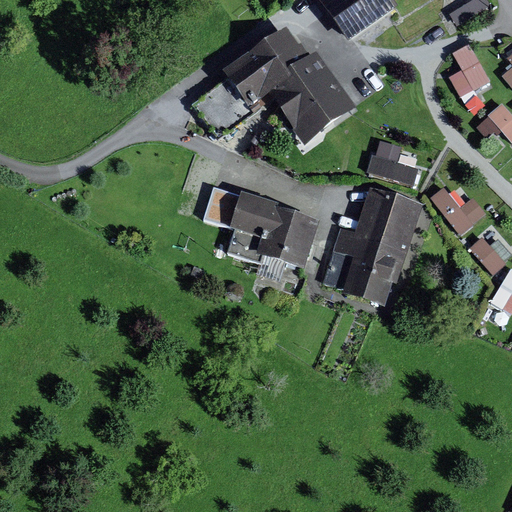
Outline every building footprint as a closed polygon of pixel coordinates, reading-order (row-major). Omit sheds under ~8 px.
[(319,0),(349,41),(399,5),(396,0),(319,0)] [(465,25),(494,6),(490,0),(478,0),(457,14),(465,25)] [(306,58),(285,29),(225,72),(230,79),(192,106),(217,141),(276,99),(307,142),(355,108),(342,89),(315,52),(306,58)] [(488,81),(468,46),(453,55),(463,71),(450,79),(461,97),(488,81)] [(511,117),(502,106),(475,128),(488,143),(503,131),(511,141),(511,117)] [(401,150),(382,143),(377,158),(374,157),(368,173),(412,188),(418,171),(396,164),(401,150)] [(422,207),(372,190),(357,234),(341,229),(322,287),(384,307),(392,283),(397,284),(422,207)] [(445,190),(432,200),(460,236),(486,215),(473,200),(461,210),(445,190)] [(229,195),(216,191),(206,223),(234,232),(227,255),(260,265),(263,256),(303,269),(317,223),(229,195)] [(491,249),(482,239),(469,251),(493,277),(505,266),(503,263),(511,256),(498,242),(491,249)] [(511,271),(492,304),(511,316),(511,271)]
